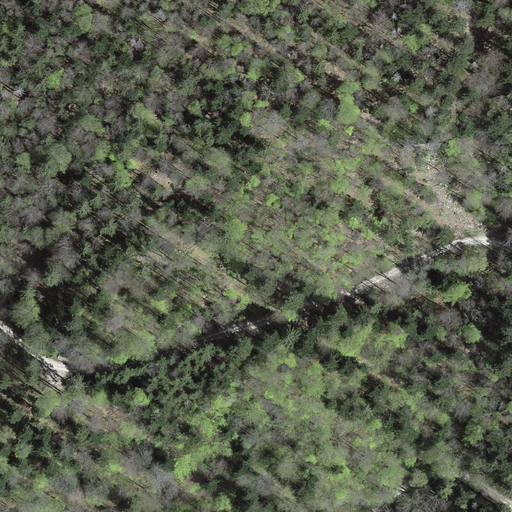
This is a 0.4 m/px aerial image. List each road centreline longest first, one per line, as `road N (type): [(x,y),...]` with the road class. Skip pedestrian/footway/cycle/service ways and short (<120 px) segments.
road 1 (track): [(0,376),(138,361),(365,286),(440,252),(492,239),(511,250)]
road 2 (track): [(511,504),(446,471),(409,484),(378,511)]
